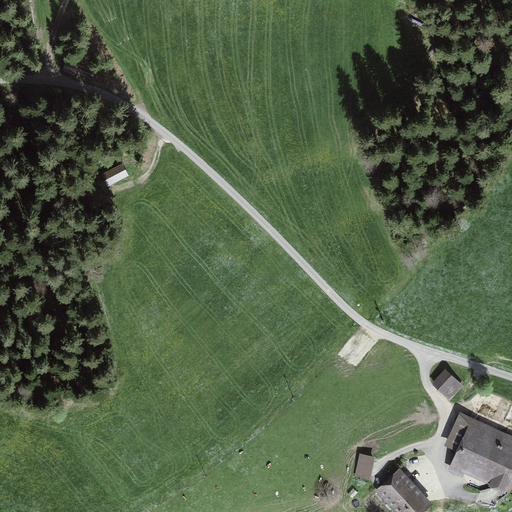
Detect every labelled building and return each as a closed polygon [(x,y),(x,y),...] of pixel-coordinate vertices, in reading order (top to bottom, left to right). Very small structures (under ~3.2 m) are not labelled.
[(139,178),(135,169),(128,173),(132,182),(139,178)] [(109,186),(129,176),(126,170),(106,179),(109,186)] [(434,384),(449,398),(461,386),(446,371),(434,384)] [(494,473),(489,484),(495,487),(496,484),(503,487),(507,479),(511,481),(511,438),(459,414),(447,442),(460,447),(451,467),(464,473),(469,461),(494,473)] [(356,474),(368,477),(372,457),(360,454),(356,474)] [(400,511),(417,511),(426,503),(400,475),(382,491),(400,511)]
